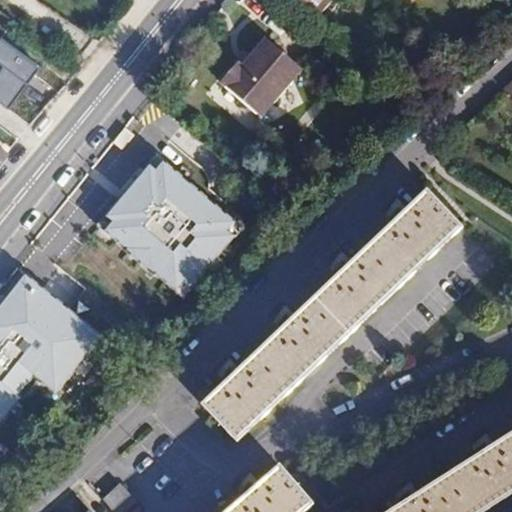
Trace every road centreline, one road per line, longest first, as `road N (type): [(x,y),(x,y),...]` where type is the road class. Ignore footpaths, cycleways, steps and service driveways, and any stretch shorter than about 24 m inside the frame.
road 1 (unclassified): [(511,63),(131,396),(15,511)]
road 2 (tertiary): [(0,233),(192,0)]
road 3 (tertiary): [(169,0),(0,205)]
